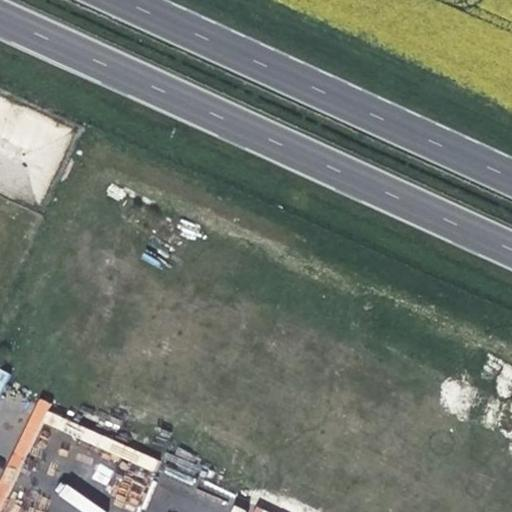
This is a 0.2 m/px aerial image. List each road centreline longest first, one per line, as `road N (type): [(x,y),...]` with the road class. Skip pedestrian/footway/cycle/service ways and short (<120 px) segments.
road 1 (primary): [(0,18),(511,252)]
road 2 (primary): [(511,179),(116,0)]
